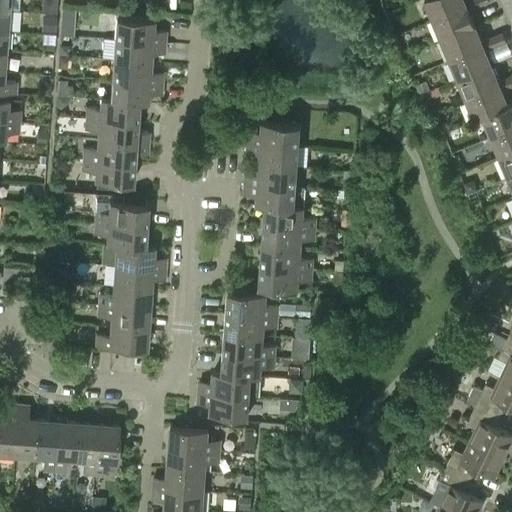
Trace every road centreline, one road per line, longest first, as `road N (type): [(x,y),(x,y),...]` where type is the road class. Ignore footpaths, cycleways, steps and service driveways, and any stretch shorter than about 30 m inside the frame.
road 1 (residential): [(149,381),(170,374),(179,354),(188,212),(167,175),(171,120),(196,99),(203,0)]
road 2 (residential): [(0,347),(47,373),(149,381)]
